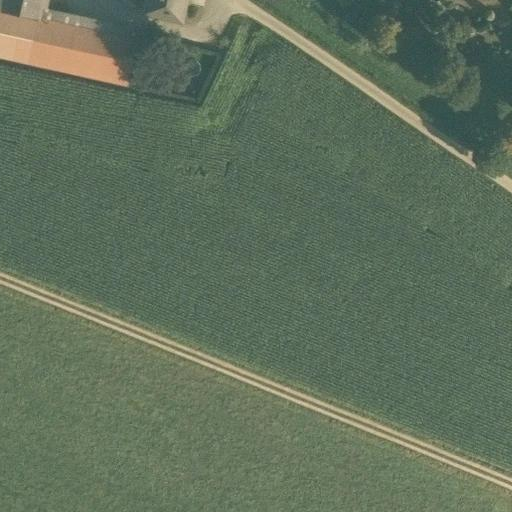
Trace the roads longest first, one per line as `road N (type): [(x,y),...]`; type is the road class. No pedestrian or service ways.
road 1 (track): [(511,487),(0,281)]
road 2 (unclassified): [(237,0),(511,189)]
